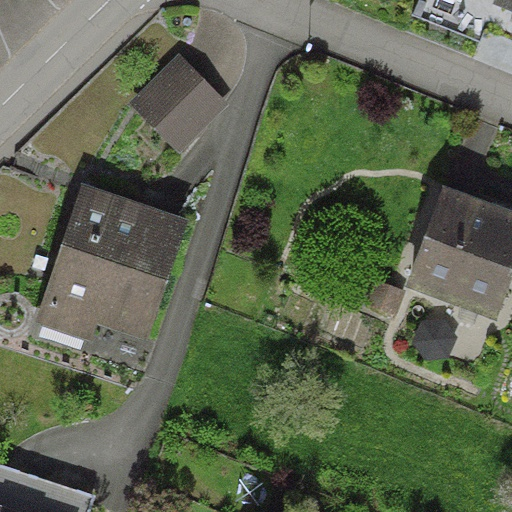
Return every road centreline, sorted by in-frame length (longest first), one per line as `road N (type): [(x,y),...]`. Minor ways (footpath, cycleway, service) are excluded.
road 1 (residential): [(250,0),(511,108)]
road 2 (residential): [(0,113),(114,0)]
